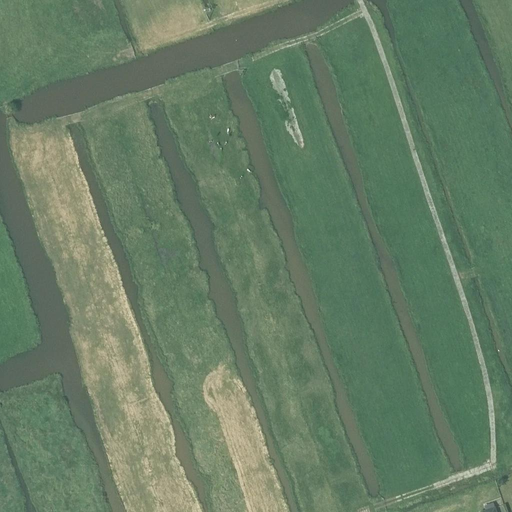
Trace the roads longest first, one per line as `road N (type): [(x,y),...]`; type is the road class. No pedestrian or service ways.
road 1 (track): [(359,0),(486,383),(492,466),(361,511)]
road 2 (track): [(364,14),(58,123)]
road 3 (track): [(92,15),(114,56),(276,0)]
